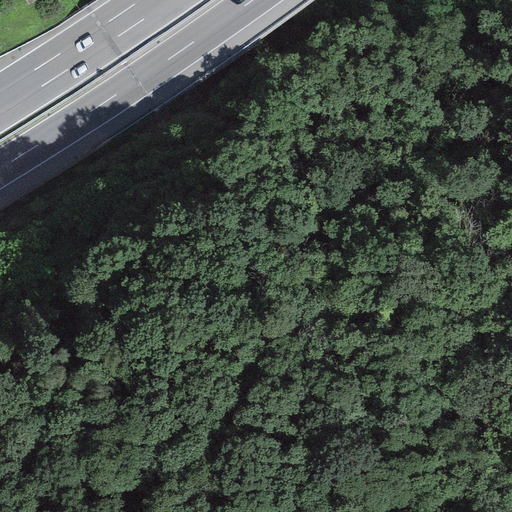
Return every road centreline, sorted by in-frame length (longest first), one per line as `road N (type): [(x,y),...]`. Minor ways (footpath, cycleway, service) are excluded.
road 1 (motorway): [(0,168),(252,0)]
road 2 (motorway): [(156,0),(0,102)]
